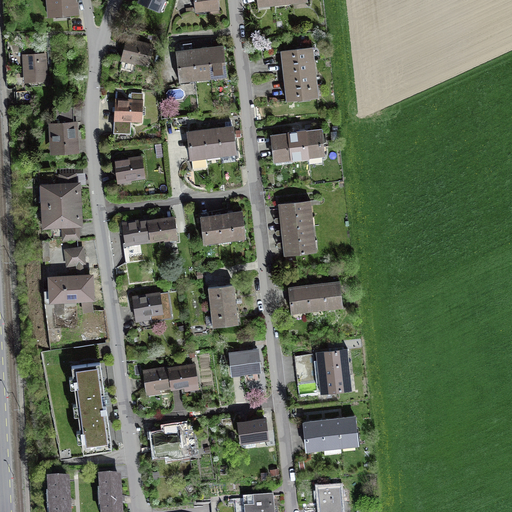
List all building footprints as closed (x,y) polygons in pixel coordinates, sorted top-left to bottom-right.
[(48,0),(50,15),(78,13),(77,3),(75,3),(74,0),(48,0)] [(165,0),(139,0),(138,3),(160,12),(165,0)] [(219,0),(194,0),(196,13),(221,12),(219,0)] [(308,0),(256,0),(257,8),(309,4),(308,0)] [(156,45),(125,38),(119,61),(150,68),(156,45)] [(224,47),(208,48),(211,79),(227,78),(224,47)] [(313,47),(281,51),(287,103),(320,100),(313,47)] [(208,48),(192,50),(195,80),(211,79),(208,48)] [(179,82),(195,80),(192,50),(177,51),(179,82)] [(22,51),(22,81),(45,82),(46,51),(22,51)] [(32,91),(15,91),(16,103),(32,103),(32,91)] [(114,134),(129,134),(130,121),(143,121),(143,110),(130,110),(130,100),(115,100),(114,134)] [(78,123),(49,123),(49,157),(79,156),(78,123)] [(235,126),(218,128),(221,154),(237,153),(235,126)] [(218,128),(204,129),(206,156),(221,154),(218,128)] [(207,168),(206,156),(204,129),(189,130),(192,169),(207,168)] [(325,130),(271,134),(274,162),(327,157),(325,130)] [(143,157),(114,161),(117,184),(146,181),(143,157)] [(40,185),(41,204),(80,203),(79,184),(40,185)] [(81,223),(80,203),(41,204),(42,225),(81,223)] [(312,203),(279,206),(281,219),(314,216),(312,203)] [(244,212),(201,216),(204,244),(247,239),(244,212)] [(314,216),(281,219),(282,230),(315,227),(314,216)] [(176,218),(148,220),(150,244),(178,242),(176,218)] [(148,220),(122,222),(124,246),(150,244),(148,220)] [(315,227),(282,230),(283,243),(316,240),(315,227)] [(80,229),(62,230),(62,240),(80,239),(80,229)] [(316,240),(283,243),(285,256),(318,253),(316,240)] [(85,247),(64,248),(65,267),(86,266),(85,247)] [(93,275),(47,276),(47,306),(94,305),(93,275)] [(340,282),(288,287),(291,314),(343,309),(340,282)] [(233,284),(209,287),(211,307),(235,304),(233,284)] [(166,291),(133,296),(135,314),(151,312),(152,320),(170,318),(166,291)] [(235,304),(211,307),(213,326),(238,324),(235,304)] [(259,350),(229,351),(232,378),(262,375),(259,350)] [(350,351),(316,354),(320,396),(354,393),(350,351)] [(102,363),(72,366),(81,455),(111,452),(102,363)] [(197,365),(168,368),(170,391),(199,389),(197,365)] [(170,391),(168,368),(145,370),(147,393),(170,391)] [(269,418),(239,419),(240,445),(271,443),(269,418)] [(356,418),(338,420),(341,449),(359,447),(356,418)] [(324,451),(341,449),(338,420),(321,422),(324,451)] [(306,452),(324,451),(321,422),(303,424),(306,452)] [(164,432),(152,433),(154,462),(183,460),(180,424),(164,425),(164,432)] [(122,511),(122,481),(99,482),(99,511),(122,511)] [(72,511),(71,484),(49,485),(50,511),(72,511)] [(344,511),(342,493),(320,494),(321,511),(344,511)] [(244,511),(276,511),(275,499),(243,501),(244,511)]
